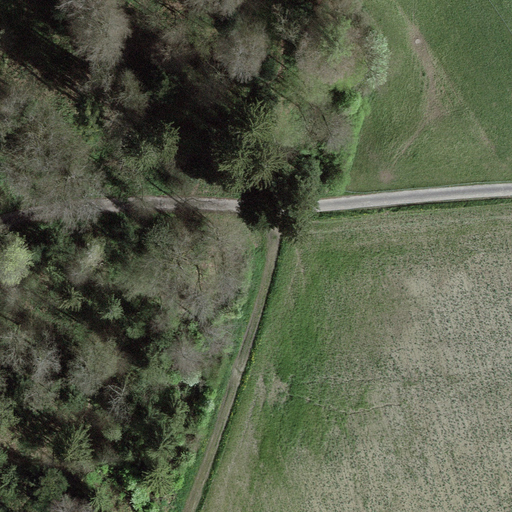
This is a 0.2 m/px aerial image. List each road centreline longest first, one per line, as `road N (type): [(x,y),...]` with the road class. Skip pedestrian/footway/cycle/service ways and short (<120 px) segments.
road 1 (unclassified): [(0,219),(60,207),(283,206),(511,188)]
road 2 (track): [(283,206),(237,372),(186,511)]
